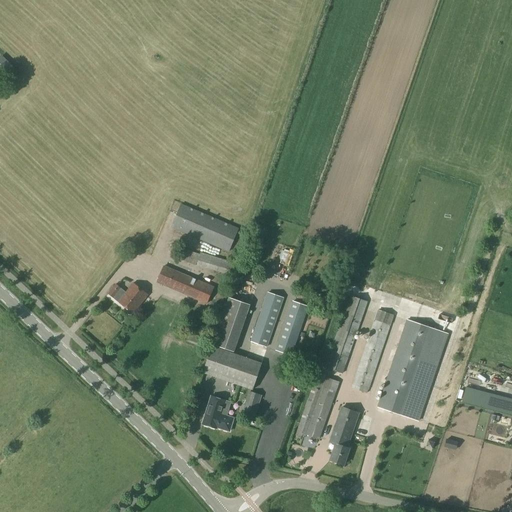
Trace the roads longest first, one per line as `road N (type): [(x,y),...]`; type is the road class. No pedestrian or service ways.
road 1 (secondary): [(220,511),(0,292)]
road 2 (unclassified): [(434,511),(300,483),(270,488),(237,511)]
